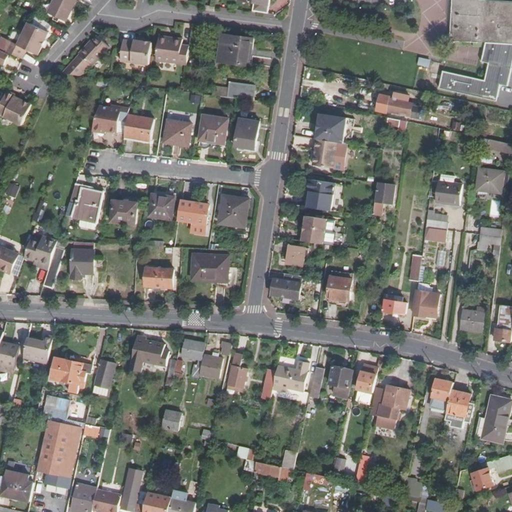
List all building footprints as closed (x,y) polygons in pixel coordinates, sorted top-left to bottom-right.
[(78,0),(52,0),(47,13),(65,22),(75,0),(78,0),(79,0),(78,0)] [(239,0),(239,2),(254,4),(254,11),(268,13),(269,6),(271,6),(272,0),(239,0)] [(511,66),(511,0),(452,0),(450,40),(486,42),(482,61),(489,63),(485,80),(443,71),(439,88),(497,101),(501,83),(508,85),(511,66)] [(8,43),(4,52),(22,61),(25,54),(27,51),(38,57),(42,49),(45,42),(49,35),(29,26),(18,48),(8,43)] [(82,53),(65,72),(79,76),(91,61),(94,63),(111,43),(100,34),(96,40),(91,45),(89,42),(80,52),(82,53)] [(247,48),(253,49),(255,39),(222,34),(218,62),(247,66),(249,53),(246,52),(247,48)] [(157,60),(188,65),(190,49),(182,48),(183,42),(175,41),(174,43),(169,43),(170,40),(160,38),(157,60)] [(143,40),(137,39),(134,39),(134,40),(125,39),(122,61),(150,64),(153,41),(143,40)] [(430,67),(432,60),(420,58),(418,65),(430,67)] [(237,98),(254,100),(256,85),(231,81),(229,87),(214,85),(212,95),(237,98)] [(31,104),(19,99),(15,97),(15,95),(7,91),(0,106),(0,114),(19,123),(23,121),(31,104)] [(413,103),(408,102),(410,95),(396,92),(394,99),(392,98),(389,111),(411,115),(413,103)] [(119,120),(127,122),(128,116),(130,108),(112,105),(112,108),(101,106),(93,130),(106,132),(110,130),(112,132),(117,133),(119,120)] [(199,140),(224,143),(227,119),(203,115),(199,140)] [(127,122),(124,137),(150,142),(154,121),(128,116),(127,122)] [(390,116),(389,123),(409,127),(410,121),(390,116)] [(240,118),(237,145),(256,148),(260,120),(240,118)] [(188,146),(192,124),(169,120),(166,142),(188,146)] [(334,167),(339,140),(318,137),(316,147),(317,147),(316,152),(315,152),(313,163),(334,167)] [(511,142),(490,138),(489,145),(511,150),(511,142)] [(502,191),(504,170),(482,167),(480,188),(502,191)] [(440,180),(439,180),(436,201),(460,205),(463,183),(454,182),(455,175),(441,173),(440,180)] [(311,190),(310,195),(308,206),(332,210),(337,183),(313,179),(310,181),(309,187),(311,190)] [(17,198),(22,186),(12,182),(7,194),(17,198)] [(385,190),(378,189),(375,214),(384,215),(385,207),(390,208),(391,202),(394,203),(396,192),(393,192),(394,185),(386,183),(385,190)] [(76,184),(66,216),(95,225),(104,197),(83,190),(84,188),(76,184)] [(150,216),(172,219),(175,197),(153,195),(150,216)] [(224,196),(221,223),(247,226),(250,198),(224,196)] [(111,222),(134,225),(137,204),(115,201),(111,222)] [(181,201),(178,220),(206,224),(209,205),(181,201)] [(498,217),(499,202),(491,201),(490,216),(498,217)] [(429,207),(428,218),(449,221),(450,213),(435,211),(435,208),(429,207)] [(311,215),(307,237),(329,242),(333,243),(337,220),(311,215)] [(447,239),(449,221),(428,218),(425,237),(447,239)] [(383,222),(374,220),(371,235),(380,237),(383,222)] [(501,244),(503,228),(482,225),(481,234),(480,240),(479,240),(478,247),(486,248),(487,242),(501,244)] [(48,272),(58,242),(43,237),(41,243),(31,239),(24,259),(26,260),(33,263),(38,264),(37,268),(48,272)] [(62,246),(64,241),(58,241),(58,242),(48,272),(44,285),(53,288),(65,250),(64,250),(65,247),(62,246)] [(93,275),(95,243),(73,242),(71,276),(73,277),(74,279),(75,280),(80,280),(82,278),(82,275),(93,275)] [(302,265),(306,246),(292,243),(289,262),(302,265)] [(19,253),(0,245),(0,267),(11,272),(19,253)] [(420,280),(423,254),(415,253),(412,279),(420,280)] [(193,280),(228,282),(229,257),(195,255),(193,280)] [(146,286),(159,286),(174,287),(174,269),(147,268),(146,286)] [(279,283),(277,283),(275,293),(302,298),(306,275),(288,272),(287,278),(280,277),(279,283)] [(348,305),(349,301),(350,301),(355,279),(334,275),(330,296),(339,299),(338,303),(348,305)] [(430,290),(431,290),(432,285),(430,282),(419,281),(419,289),(430,290)] [(427,318),(428,314),(430,290),(419,289),(415,316),(427,318)] [(387,295),(386,302),(388,303),(387,311),(407,315),(409,304),(405,303),(405,299),(387,295)] [(460,329),(483,333),(486,312),(463,308),(460,329)] [(511,325),(511,330),(498,329),(497,339),(511,341),(511,325)] [(168,356),(163,355),(165,345),(145,341),(146,336),(139,335),(132,370),(141,372),(143,361),(165,366),(168,356)] [(45,343),(39,342),(29,340),(25,359),(49,364),(54,337),(47,336),(46,341),(45,343)] [(183,357),(203,361),(206,344),(187,341),(183,357)] [(0,353),(0,364),(15,368),(17,369),(19,359),(16,359),(17,355),(20,356),(22,346),(3,342),(1,348),(0,353)] [(224,355),(230,357),(233,345),(224,342),(223,349),(226,349),(224,355)] [(243,355),(236,353),(228,388),(244,392),(249,369),(241,367),(243,355)] [(205,355),(201,374),(220,378),(224,360),(205,355)] [(52,380),(71,384),(69,392),(78,394),(79,389),(84,390),(88,373),(91,374),(93,367),(57,359),(52,380)] [(102,359),(98,376),(110,378),(111,374),(114,374),(117,362),(102,359)] [(296,370),(280,366),(278,372),(275,386),(288,388),(306,392),(310,373),(308,372),(310,363),(298,360),(296,370)] [(167,385),(172,386),(178,362),(172,361),(167,385)] [(0,364),(0,370),(14,373),(15,368),(0,364)] [(378,368),(363,364),(359,381),(374,384),(378,368)] [(332,395),(347,398),(352,371),(333,366),(329,384),(335,385),(332,395)] [(325,369),(318,367),(312,398),(319,399),(325,369)] [(275,386),(278,372),(272,370),(266,396),(272,397),(274,390),(275,386)] [(431,408),(449,412),(454,391),(455,384),(437,380),(431,408)] [(358,384),(352,382),(346,410),(352,412),(358,384)] [(384,405),(407,410),(411,392),(389,386),(384,405)] [(473,395),(454,391),(449,412),(449,413),(468,417),(473,395)] [(83,429),(86,429),(87,424),(91,405),(48,396),(44,414),(50,416),(51,416),(42,453),(41,458),(38,470),(50,473),(48,483),(69,488),(83,429)] [(484,439),(503,443),(511,403),(511,402),(492,398),(484,439)] [(183,415),(167,411),(163,429),(179,433),(183,415)] [(44,414),(40,413),(38,420),(48,422),(50,416),(44,414)] [(193,428),(189,442),(201,446),(202,443),(208,444),(211,433),(193,428)] [(292,470),(295,470),(299,452),(288,450),(284,468),(292,470)] [(368,480),(374,457),(363,454),(357,477),(368,480)] [(511,468),(511,455),(494,461),(498,473),(511,468)] [(346,473),(346,459),(337,458),(336,473),(346,473)] [(258,462),(254,477),(258,478),(259,472),(281,477),(280,479),(289,481),(292,470),(284,468),(267,464),(258,462)] [(137,511),(144,511),(146,505),(136,503),(141,480),(139,479),(140,472),(130,470),(122,508),(138,511),(137,511)] [(490,470),(474,475),(475,480),(472,481),(475,491),(495,485),(490,470)] [(9,496),(21,499),(31,501),(35,483),(29,482),(30,476),(7,471),(6,477),(3,476),(0,485),(4,486),(2,494),(9,496)] [(417,480),(408,478),(405,494),(420,498),(423,484),(417,483),(417,480)] [(94,511),(95,510),(99,490),(99,488),(79,484),(74,510),(82,511),(94,511)] [(175,491),(173,499),(170,511),(195,511),(198,502),(187,500),(190,491),(175,488),(175,491)] [(95,510),(102,511),(105,511),(118,511),(123,495),(99,490),(95,510)] [(157,495),(149,493),(146,505),(144,511),(170,511),(173,499),(157,495)] [(426,511),(429,500),(423,498),(419,511),(426,511)]
